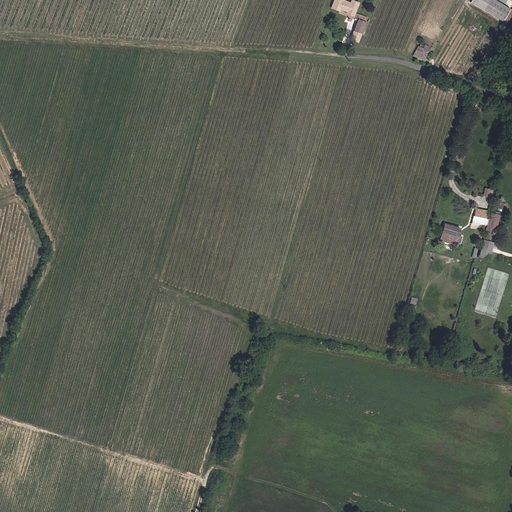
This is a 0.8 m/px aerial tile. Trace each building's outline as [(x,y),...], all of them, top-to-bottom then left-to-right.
[(333,0),(331,5),(339,9),(340,7),(346,10),(346,11),(349,12),(348,13),(351,14),(355,6),(351,5),(350,2),(345,0),(333,0)] [(471,0),(470,1),(484,10),(489,0),(471,0)] [(495,0),(489,0),(484,10),(502,22),(510,9),(495,0)] [(357,18),(351,32),(363,37),(368,24),(364,22),(366,17),(359,14),(357,18)] [(415,55),(424,59),(429,50),(428,49),(420,45),(415,55)] [(492,197),(494,189),(485,187),(483,195),(492,197)] [(498,215),(474,209),(472,216),(487,219),(477,258),(486,260),(498,215)] [(465,239),(457,237),(459,227),(445,223),(441,239),(455,243),(455,241),(459,242),(460,241),(464,242),(465,239)]
